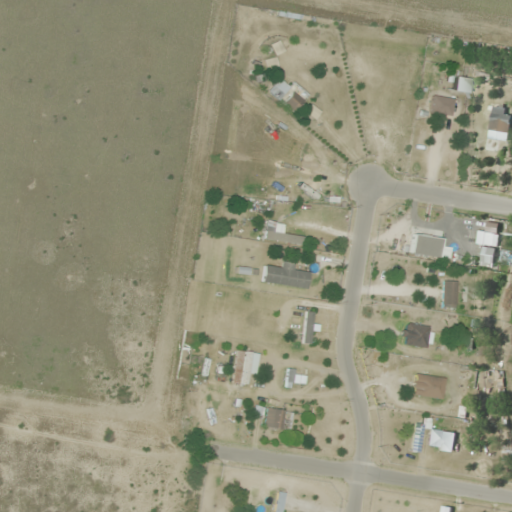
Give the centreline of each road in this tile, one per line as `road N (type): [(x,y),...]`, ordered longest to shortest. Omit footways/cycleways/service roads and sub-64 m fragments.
road 1 (residential): [(368,180),(343,344),(365,431),(352,511)]
road 2 (residential): [(511,496),(207,449)]
road 3 (residential): [(511,203),(368,180)]
